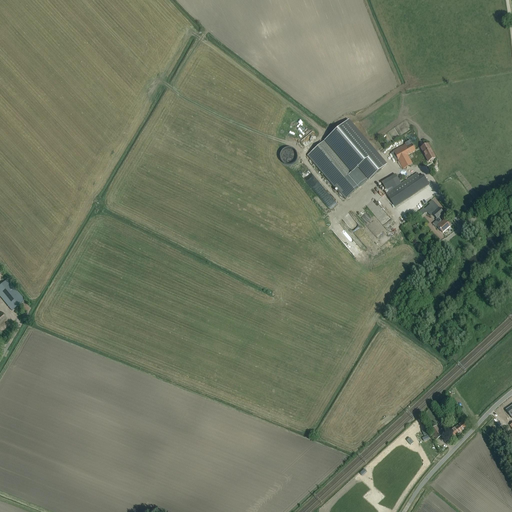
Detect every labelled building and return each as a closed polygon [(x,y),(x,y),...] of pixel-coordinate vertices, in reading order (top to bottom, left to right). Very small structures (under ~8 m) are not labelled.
[(325,141),(308,155),(335,187),(346,199),(386,165),(348,121),(325,141)] [(415,151),(412,144),(410,140),(405,143),(405,144),(393,151),(403,169),(412,164),(407,155),(415,151)] [(428,144),(421,148),(428,161),(435,158),(428,144)] [(387,179),(381,183),(387,192),(386,193),(386,194),(395,207),(396,206),(397,207),(425,187),(429,184),(423,175),(420,177),(417,173),(416,174),(412,177),(401,184),(395,174),(391,177),(390,176),(387,178),(387,179)] [(430,204),(426,208),(425,209),(431,216),(432,214),(437,219),(444,213),(439,208),(435,211),(430,204)] [(440,220),(436,223),(435,224),(442,233),(450,227),(444,220),(442,222),(440,220)] [(24,301),(21,297),(7,280),(0,285),(0,296),(12,311),(24,301)] [(0,331),(10,323),(6,319),(0,312),(0,331)] [(467,428),(464,424),(463,422),(454,429),(454,428),(446,433),(451,439),(467,428)] [(442,435),(439,431),(436,426),(431,430),(437,439),(442,435)]
